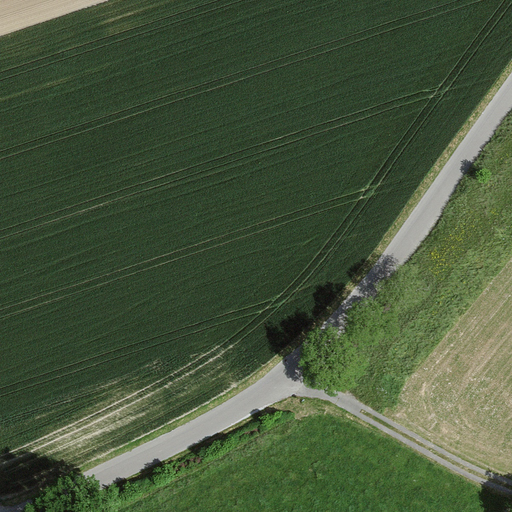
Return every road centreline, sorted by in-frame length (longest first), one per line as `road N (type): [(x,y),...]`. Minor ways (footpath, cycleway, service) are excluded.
road 1 (unclassified): [(35,511),(267,394),(316,354),(511,94)]
road 2 (track): [(511,485),(338,397),(300,367)]
